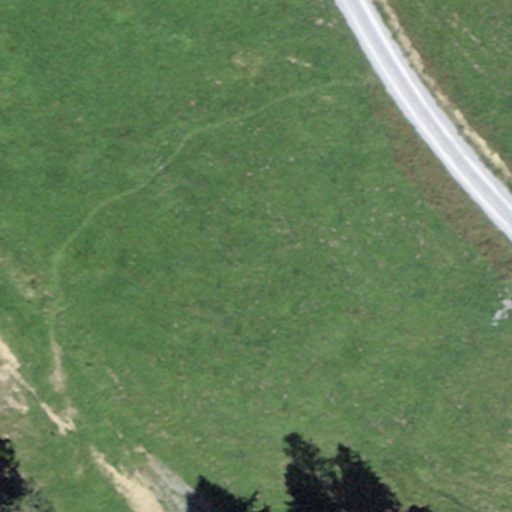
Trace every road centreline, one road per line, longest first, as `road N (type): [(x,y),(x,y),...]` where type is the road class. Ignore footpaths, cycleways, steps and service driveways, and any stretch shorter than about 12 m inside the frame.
road 1 (track): [(0,305),(78,410),(187,511)]
road 2 (track): [(511,215),(445,136),(356,0)]
